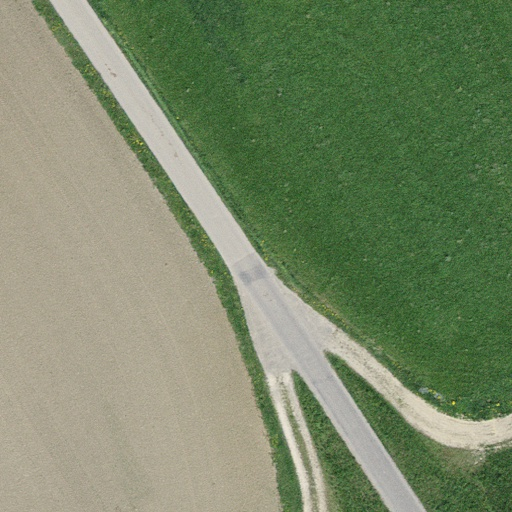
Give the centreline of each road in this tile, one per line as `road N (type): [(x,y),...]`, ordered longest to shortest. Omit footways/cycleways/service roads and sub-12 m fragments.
road 1 (unclassified): [(405,511),(64,0)]
road 2 (track): [(319,511),(273,355),(281,318),(440,434),(500,441),(511,430)]
